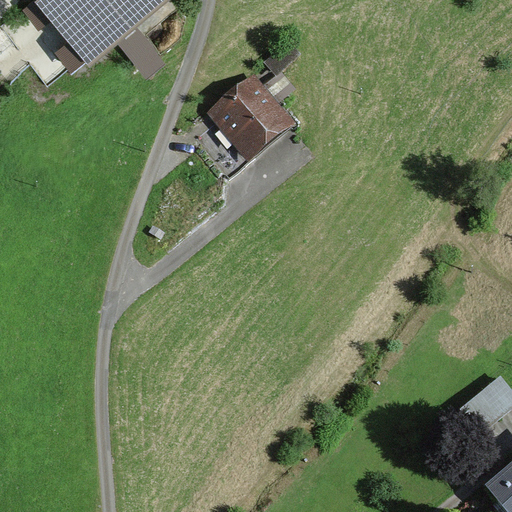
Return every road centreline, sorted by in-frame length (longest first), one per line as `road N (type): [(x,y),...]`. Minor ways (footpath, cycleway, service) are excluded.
road 1 (track): [(207,0),(121,244),(105,318),(98,373),(106,511)]
road 2 (track): [(289,166),(105,318)]
